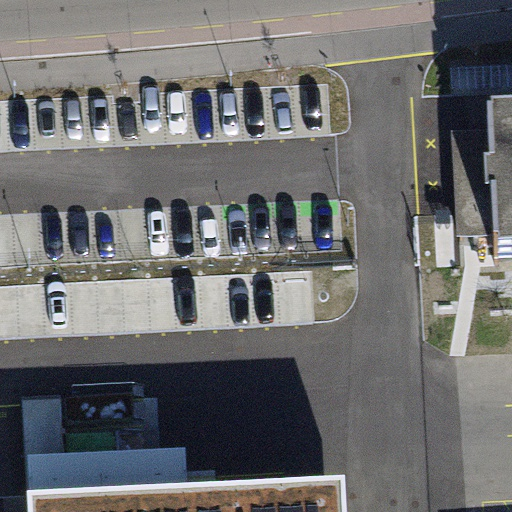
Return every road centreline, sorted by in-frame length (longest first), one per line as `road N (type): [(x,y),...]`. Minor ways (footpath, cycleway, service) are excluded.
road 1 (unknown): [(398,391),(273,383),(53,394)]
road 2 (primary): [(0,1),(141,0)]
